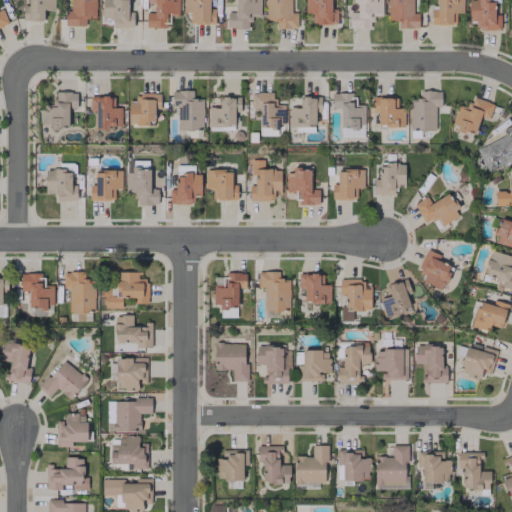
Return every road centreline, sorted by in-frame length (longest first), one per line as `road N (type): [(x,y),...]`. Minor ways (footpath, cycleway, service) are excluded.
road 1 (residential): [(20,62),(458,61),(511,77)]
road 2 (residential): [(0,239),(383,240)]
road 3 (residential): [(185,417),(511,416)]
road 4 (residential): [(186,511),(186,241)]
road 5 (residential): [(20,240),(20,62)]
